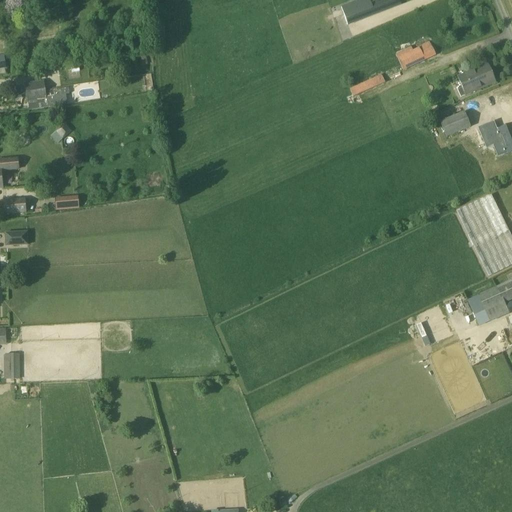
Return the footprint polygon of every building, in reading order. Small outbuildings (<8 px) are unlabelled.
[(383,0),(371,5),(369,0),(360,0),(341,8),(348,26),(401,5),(399,0),(383,0)] [(426,0),(404,0),(408,8),(426,0)] [(436,56),(429,42),(418,47),(418,48),(413,51),(411,47),(395,55),(403,71),(436,56)] [(495,83),(487,64),(457,77),(462,89),(458,91),(460,98),(495,83)] [(350,89),(353,97),(384,83),(381,76),(350,89)] [(44,81),(25,84),(28,103),(47,100),(44,81)] [(47,89),(48,104),(70,103),(69,88),(47,89)] [(470,127),(464,112),(439,122),(446,138),(470,127)] [(64,124),(52,137),(58,143),(70,130),(64,124)] [(511,151),(511,124),(498,130),(499,133),(487,138),(491,147),(503,142),(507,153),(511,151)] [(0,188),(3,188),(1,171),(19,169),(18,157),(0,158),(0,188)] [(511,238),(491,195),(456,212),(488,277),(511,265),(511,238)] [(57,212),(79,210),(78,199),(56,201),(57,212)] [(5,215),(26,214),(25,201),(4,202),(5,215)] [(27,233),(5,234),(6,247),(28,246),(27,233)] [(503,304),(511,299),(511,280),(477,296),(489,323),(511,312),(511,302),(504,306),(503,304)] [(5,356),(5,381),(20,380),(19,356),(5,356)]
